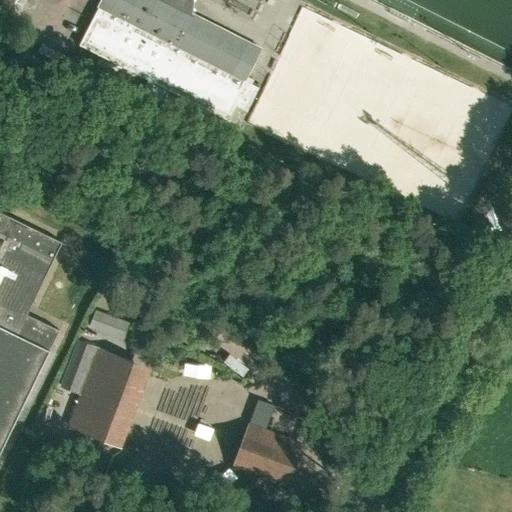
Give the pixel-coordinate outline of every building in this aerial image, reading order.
[(246,74),(259,48),(190,13),(190,0),(100,0),(96,9),(79,44),(148,79),(142,90),(141,92),(159,101),(166,87),(229,119),(236,105),(246,110),(258,87),(250,83),(252,78),(246,75),(246,74)] [(0,449),(58,329),(26,314),(61,242),(0,212),(0,449)] [(128,323),(94,311),(89,326),(122,338),(128,323)] [(87,379),(98,349),(78,342),(67,372),(87,379)] [(69,426),(103,439),(132,361),(98,349),(87,379),(69,426)] [(292,441),(249,424),(233,468),(252,475),(282,486),(299,443),(292,441)]
